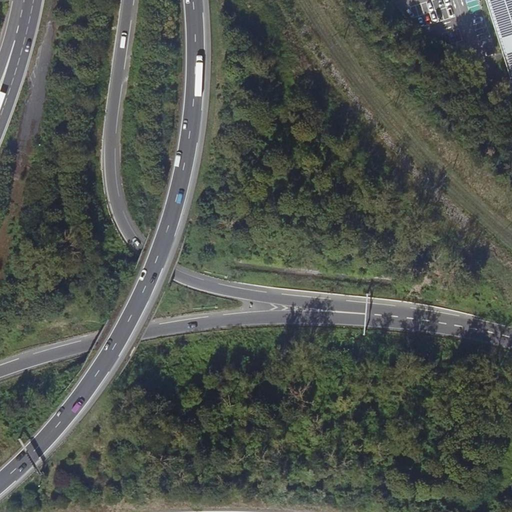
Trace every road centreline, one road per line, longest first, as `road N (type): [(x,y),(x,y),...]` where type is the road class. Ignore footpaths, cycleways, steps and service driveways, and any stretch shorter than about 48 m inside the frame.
road 1 (trunk): [(0,481),(104,363),(151,272),(175,207),(193,111),(192,0)]
road 2 (trunk): [(377,319),(351,304),(203,284),(134,240),(116,210),(108,167),(125,0)]
road 3 (trunk): [(377,319),(231,317),(160,325),(0,368)]
road 4 (trunk): [(511,340),(377,319)]
road 5 (trunk): [(32,3),(0,119)]
